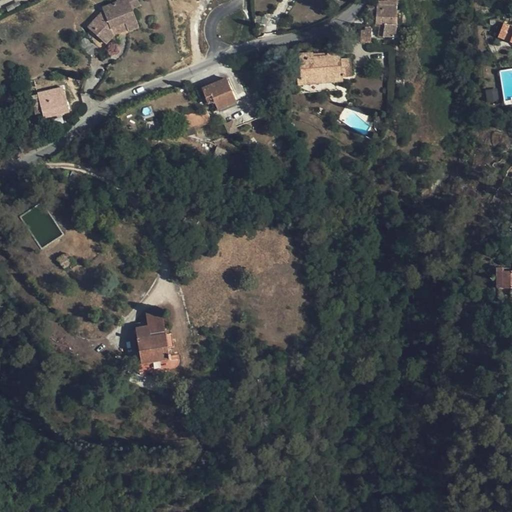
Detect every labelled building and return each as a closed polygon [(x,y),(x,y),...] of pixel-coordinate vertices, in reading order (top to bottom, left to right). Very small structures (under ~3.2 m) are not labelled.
[(102,8),(103,10),(106,17),(104,22),(100,26),(97,23),(92,30),(94,32),(105,43),(113,34),(113,32),(117,26),(125,23),(127,29),(128,30),(139,26),(132,8),(140,5),(137,0),(116,0),(117,2),(108,5),(102,8)] [(377,11),(396,12),(395,3),(378,2),(377,11)] [(103,10),(90,23),(88,26),(92,30),(97,23),(100,26),(104,22),(106,17),(103,10)] [(379,23),(384,23),(396,23),(396,12),(377,11),(376,23),(379,23)] [(113,34),(127,29),(125,23),(117,26),(113,32),(113,34)] [(396,23),(384,23),(383,37),(395,38),(396,23)] [(370,43),(370,28),(364,28),(364,31),(360,31),(361,42),(370,43)] [(78,44),(83,49),(93,58),(101,49),(89,39),(86,36),(78,44)] [(326,57),(320,57),(320,61),(313,62),(313,58),(313,54),(298,55),(300,74),(323,71),(324,74),(341,72),(340,53),(326,54),(326,57)] [(260,65),(244,72),(249,84),(264,78),(260,65)] [(249,84),(244,72),(239,74),(244,86),(249,84)] [(236,102),(226,79),(203,89),(213,112),(236,102)] [(69,112),(64,94),(63,87),(37,93),(44,118),(59,114),(69,112)] [(38,119),(44,118),(37,93),(32,94),(38,119)] [(211,123),(206,110),(185,118),(190,128),(211,123)] [(267,124),(264,116),(254,120),(257,128),(267,124)] [(226,163),(229,153),(217,149),(213,159),(226,163)] [(74,262),(68,254),(59,259),(65,267),(74,262)] [(504,268),(500,268),(500,288),(511,287),(511,271),(505,272),(504,268)] [(147,313),(148,321),(149,326),(137,327),(144,363),(170,359),(162,310),(147,313)]
